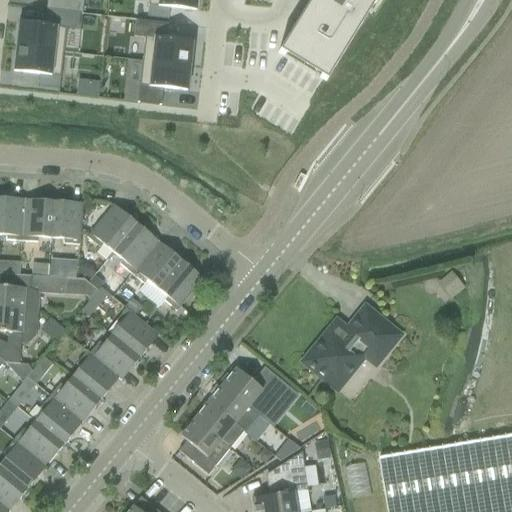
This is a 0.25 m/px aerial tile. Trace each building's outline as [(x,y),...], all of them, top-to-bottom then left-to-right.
[(46,0),(45,12),(79,15),(81,15),(82,0),(46,0)] [(148,0),(146,19),(167,21),(168,10),(195,13),(195,0),(148,0)] [(308,3),(277,54),(325,83),(366,16),(367,14),(363,11),(368,2),(376,0),(375,0),(321,0),(316,8),(311,5),(308,3)] [(18,24),(15,49),(63,54),(65,29),(78,31),(79,15),(45,12),(44,27),(18,24)] [(134,22),(133,38),(143,40),(141,63),(188,68),(191,43),(165,40),(166,25),(134,22)] [(15,49),(12,74),(39,76),(37,88),(59,90),(63,54),(15,49)] [(141,63),(136,104),(160,107),(162,90),(185,93),(188,68),(141,63)] [(21,243),(23,204),(23,201),(0,199),(0,236),(5,237),(5,242),(21,243)] [(50,240),(52,203),(23,201),(23,204),(21,243),(37,244),(37,239),(50,240)] [(82,205),(80,205),(52,203),(50,240),(62,241),(62,246),(79,247),(82,205)] [(135,225),(122,215),(114,207),(112,207),(100,222),(86,239),(99,250),(102,246),(112,254),(135,225)] [(157,244),(148,236),(135,225),(112,254),(121,262),(118,266),(131,276),(157,244)] [(147,301),(180,262),(157,244),(156,246),(131,276),(143,286),(137,293),(147,301)] [(176,313),(202,281),(180,262),(147,301),(158,310),(163,302),(176,313)] [(47,277),(48,266),(31,265),(30,276),(47,277)] [(64,267),(48,266),(47,277),(63,278),(64,267)] [(0,311),(37,314),(38,295),(64,297),(65,280),(47,279),(29,278),(28,291),(0,288),(0,311)] [(82,281),(65,280),(64,297),(85,298),(89,301),(96,293),(82,281)] [(96,293),(89,301),(97,308),(107,296),(99,289),(96,293)] [(97,308),(89,301),(80,312),(87,319),(97,308)] [(131,303),(125,310),(134,318),(141,310),(131,303)] [(400,337),(379,321),(364,308),(339,338),(335,335),(325,347),(320,343),(302,364),(336,391),(362,359),(374,368),(400,337)] [(139,360),(157,338),(157,337),(125,310),(114,323),(118,326),(110,336),(139,360)] [(36,335),(37,314),(0,311),(0,333),(7,334),(6,342),(5,345),(0,343),(0,361),(3,363),(4,365),(18,366),(19,353),(20,345),(25,345),(29,343),(33,339),(36,335)] [(65,333),(49,321),(39,334),(54,346),(65,333)] [(128,373),(139,360),(110,336),(102,346),(98,343),(88,355),(85,353),(120,382),(128,373)] [(99,402),(117,380),(120,383),(120,382),(85,353),(75,366),(78,369),(70,379),(99,402)] [(52,367),(43,359),(26,380),(35,388),(52,367)] [(259,419),(285,388),(263,371),(252,384),(235,370),(221,387),(259,419)] [(81,424),(99,402),(70,379),(62,388),(59,385),(48,398),(81,424)] [(35,388),(26,380),(6,402),(16,410),(35,388)] [(243,433),(256,417),(221,387),(207,404),(233,426),(234,425),(243,433)] [(63,447),(81,424),(48,398),(38,410),(42,413),(34,423),(63,447)] [(6,402),(0,410),(0,411),(8,418),(15,409),(6,402)] [(233,426),(207,404),(193,421),(229,450),(243,433),(234,425),(233,426)] [(185,443),(171,461),(200,485),(215,467),(229,450),(193,421),(179,438),(185,443)] [(44,469),(63,447),(34,423),(26,433),(22,430),(12,442),(44,469)] [(511,511),(511,437),(378,460),(387,511),(511,511)] [(284,441),(278,449),(287,457),(297,451),(284,441)] [(0,469),(26,491),(44,469),(12,442),(2,455),(5,458),(0,464),(0,469)] [(308,511),(305,492),(300,455),(267,475),(271,497),(251,500),(252,511),(308,511)] [(0,506),(6,511),(8,511),(26,491),(0,469),(0,506)]
